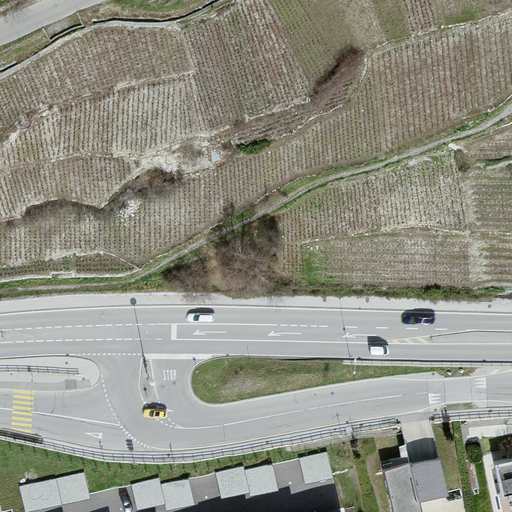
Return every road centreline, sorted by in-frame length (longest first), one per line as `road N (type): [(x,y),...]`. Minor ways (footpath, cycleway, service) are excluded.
road 1 (tertiary): [(145,331),(511,337)]
road 2 (tertiary): [(152,412),(169,424),(206,427),(408,394),(511,389)]
road 3 (tertiary): [(152,412),(119,423),(0,407)]
road 4 (tertiary): [(0,336),(145,331)]
